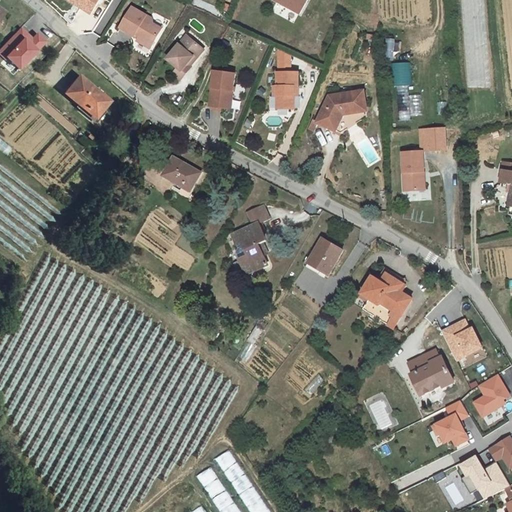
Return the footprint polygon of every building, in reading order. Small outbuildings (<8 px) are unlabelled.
[(0,0),(0,22),(1,23),(13,6),(4,0),(0,0)] [(75,0),(96,15),(106,0),(75,0)] [(317,0),(285,0),(309,14),(317,0)] [(157,15),(141,5),(129,23),(137,30),(136,33),(141,38),(146,35),(153,39),(157,33),(160,36),(167,25),(156,17),(157,15)] [(37,29),(30,23),(6,47),(13,54),(15,52),(27,64),(54,36),(45,28),(40,33),(37,29)] [(209,49),(191,34),(172,55),(186,66),(196,76),(200,71),(194,66),(209,49)] [(293,73),(305,73),(305,54),(292,48),(293,73)] [(209,49),(194,66),(200,71),(215,54),(209,49)] [(411,120),(408,63),(396,63),(399,121),(411,120)] [(189,84),(196,76),(186,66),(179,76),(189,84)] [(116,98),(87,71),(72,88),(100,114),(116,98)] [(246,75),(224,72),(218,108),(232,110),(233,99),(242,100),(246,75)] [(293,73),(288,74),(288,89),(284,89),(284,98),(288,98),(288,111),(295,110),(296,113),(310,112),(309,89),(314,89),(313,73),(305,73),(293,73)] [(379,111),(375,86),(342,93),(329,118),(350,128),(379,111)] [(242,100),(233,99),(232,110),(240,111),(242,100)] [(444,128),(421,129),(422,149),(445,148),(444,128)] [(423,190),(421,171),(424,171),(422,150),(401,152),(404,191),(423,190)] [(198,189),(209,172),(183,156),(172,173),(198,189)] [(261,269),(253,273),(260,286),(277,277),(270,263),(282,257),(273,241),(280,237),(270,218),(280,213),(274,200),(258,208),(265,221),(246,231),(250,239),(254,236),(258,244),(261,245),(256,259),(261,269)] [(316,262),(337,274),(353,250),(331,237),(316,262)] [(395,268),(389,278),(393,280),(396,276),(414,287),(417,281),(395,268)] [(411,291),(414,287),(396,276),(393,280),(389,278),(383,275),(372,292),(381,298),(399,308),(402,304),(411,291)] [(418,295),(411,291),(402,304),(409,309),(418,295)] [(401,321),(409,309),(402,304),(399,308),(381,298),(376,306),(401,321)] [(483,323),(481,324),(476,315),(453,326),(467,355),(493,342),(483,323)] [(453,352),(449,353),(445,344),(419,356),(424,367),(420,369),(430,390),(451,381),(453,383),(464,377),(453,352)] [(487,382),(493,392),(482,399),(491,413),(511,401),(510,397),(511,395),(511,381),(505,371),(487,382)] [(479,433),(471,415),(480,410),(471,395),(457,402),(462,412),(444,421),(448,430),(451,428),(456,437),(464,434),(466,439),(479,433)] [(511,436),(499,444),(507,456),(511,452),(511,436)] [(483,489),(491,485),(495,493),(511,484),(511,464),(507,456),(495,463),(487,450),(467,461),(483,489)] [(250,511),(267,511),(251,482),(247,484),(229,451),(219,457),(250,511)] [(457,472),(454,467),(446,471),(448,476),(457,472)] [(238,511),(211,468),(200,475),(222,511),(238,511)]
